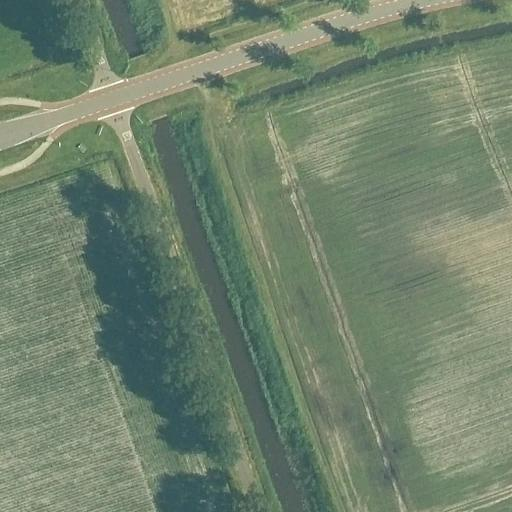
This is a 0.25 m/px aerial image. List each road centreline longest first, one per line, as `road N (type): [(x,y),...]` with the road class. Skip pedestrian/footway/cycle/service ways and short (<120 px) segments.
road 1 (unclassified): [(253,511),(112,100)]
road 2 (tertiary): [(112,100),(341,23),(437,0)]
